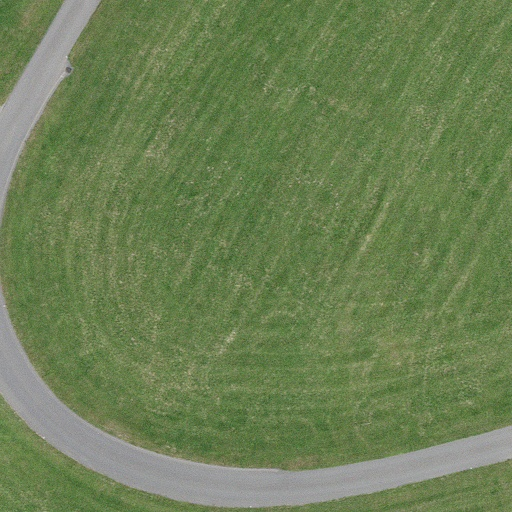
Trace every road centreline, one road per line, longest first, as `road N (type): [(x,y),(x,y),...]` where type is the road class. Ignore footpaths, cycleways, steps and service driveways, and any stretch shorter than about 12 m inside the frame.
road 1 (unclassified): [(0,351),(56,426),(113,460),(183,485),(321,486),(511,443)]
road 2 (unclassified): [(85,0),(0,154)]
